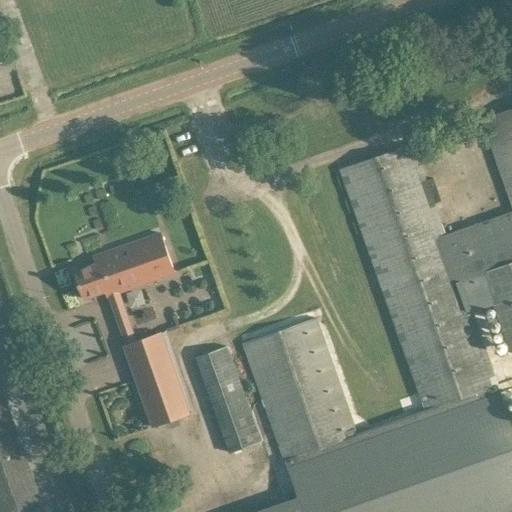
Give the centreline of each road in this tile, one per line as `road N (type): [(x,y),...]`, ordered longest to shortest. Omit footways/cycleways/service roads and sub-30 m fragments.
road 1 (tertiary): [(0,150),(429,0)]
road 2 (unclassified): [(111,511),(0,186)]
